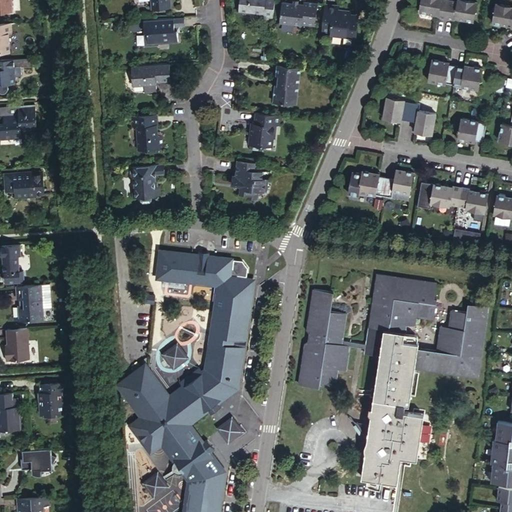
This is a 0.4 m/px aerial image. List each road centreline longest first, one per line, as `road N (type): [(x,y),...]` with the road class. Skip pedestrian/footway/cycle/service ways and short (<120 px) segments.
road 1 (unclassified): [(254,511),(298,241)]
road 2 (residential): [(197,226),(190,112),(217,59),(213,0)]
road 3 (residential): [(342,133),(511,169)]
road 4 (residential): [(511,67),(488,47),(385,30)]
